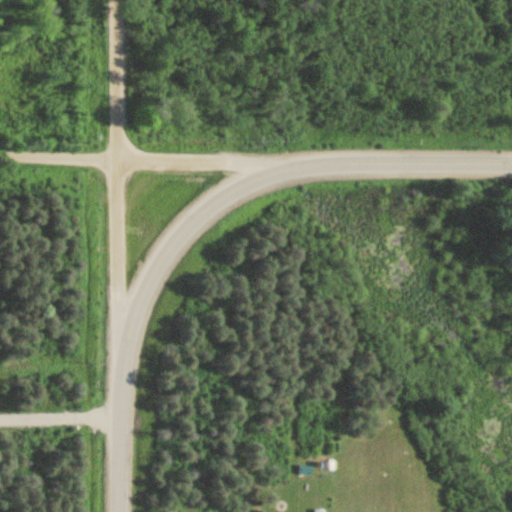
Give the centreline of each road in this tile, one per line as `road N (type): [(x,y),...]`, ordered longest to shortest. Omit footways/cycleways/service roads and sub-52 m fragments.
road 1 (residential): [(119,371),(114,0)]
road 2 (tertiary): [(119,371),(135,309),(169,245),(231,193),(289,170)]
road 3 (tertiary): [(289,170),(511,165)]
road 4 (residential): [(119,161),(289,170)]
road 5 (tertiary): [(119,371),(118,511)]
